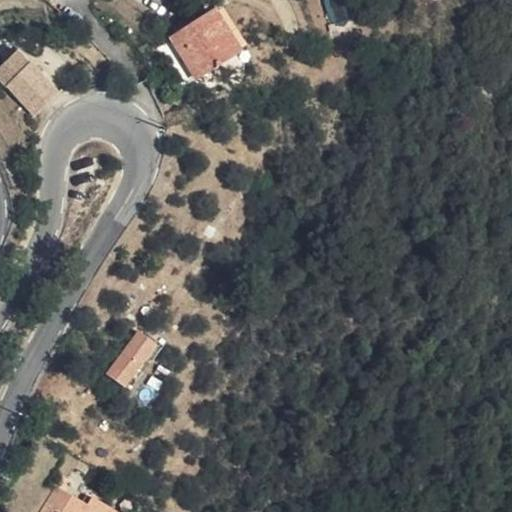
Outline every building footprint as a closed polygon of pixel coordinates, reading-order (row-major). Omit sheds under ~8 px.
[(324,0),(330,25),(348,20),(343,0),(324,0)] [(197,62),(201,59),(231,41),(205,1),(190,11),(185,5),(167,18),(197,62)] [(0,71),(30,101),(48,84),(22,58),(7,42),(0,49),(0,71)] [(22,58),(48,84),(52,80),(27,54),(22,58)] [(97,361),(111,374),(142,334),(129,323),(97,361)] [(142,334),(111,374),(115,377),(148,339),(142,334)] [(54,456),(23,511),(73,511),(76,508),(83,511),(102,511),(113,493),(85,477),(81,485),(55,471),(61,460),(54,456)]
